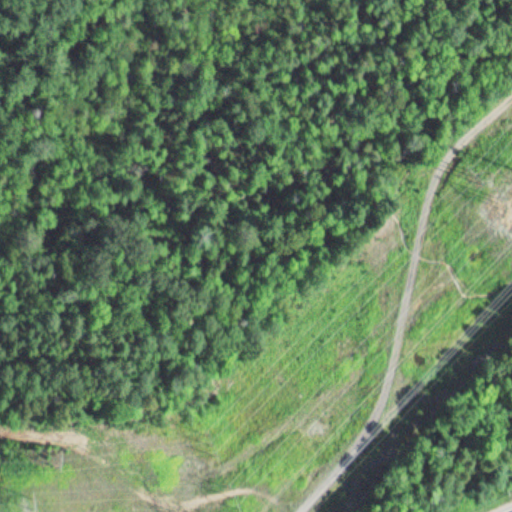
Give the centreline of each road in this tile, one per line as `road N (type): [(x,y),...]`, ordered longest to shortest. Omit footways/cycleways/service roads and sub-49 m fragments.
road 1 (track): [(299,511),(384,409),(438,175),(511,95)]
road 2 (track): [(0,437),(57,435),(83,444),(165,500),(248,488),(306,505)]
